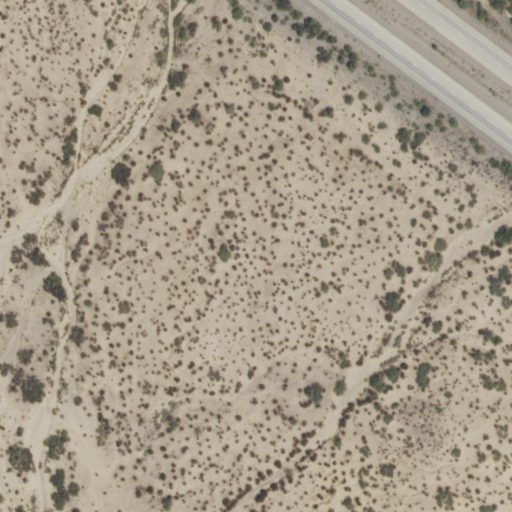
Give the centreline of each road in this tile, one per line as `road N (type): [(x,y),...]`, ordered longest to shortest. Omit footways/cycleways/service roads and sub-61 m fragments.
road 1 (motorway): [(330,0),(511,137)]
road 2 (motorway): [(511,76),(410,0)]
